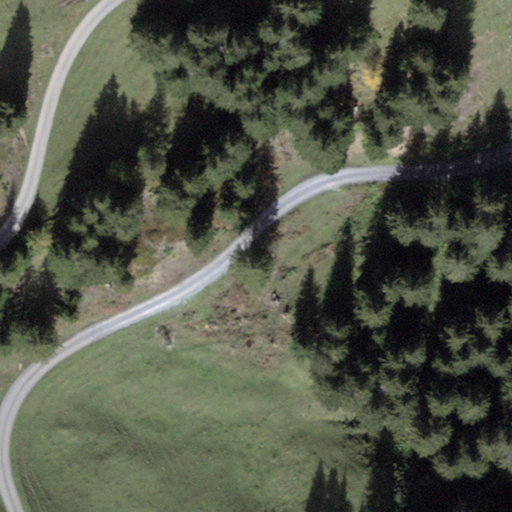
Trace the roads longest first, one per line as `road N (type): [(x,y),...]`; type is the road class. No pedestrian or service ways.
road 1 (track): [(18,511),(1,454),(3,427),(12,400),(56,355),(214,270),(307,189),(511,152)]
road 2 (track): [(113,0),(65,60),(23,207),(0,238)]
